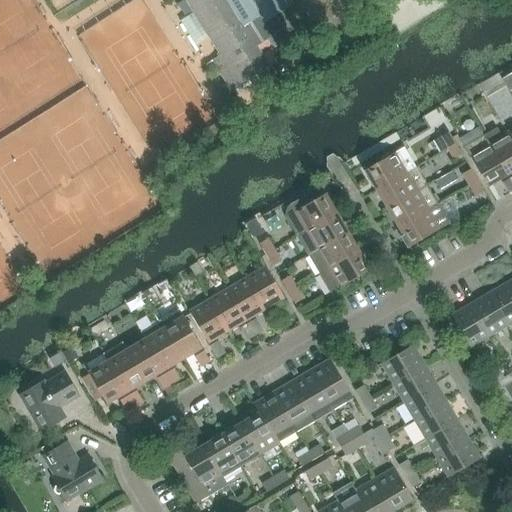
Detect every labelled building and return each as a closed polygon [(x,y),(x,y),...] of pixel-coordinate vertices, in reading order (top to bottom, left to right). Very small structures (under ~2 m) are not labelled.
[(226,0),(185,0),(220,56),(205,65),(206,66),(213,62),(231,91),(250,80),(261,97),(280,85),(268,66),(280,58),(269,39),(267,40),(267,39),(264,41),(252,22),(243,27),(226,0)] [(226,0),(243,27),(252,22),(264,41),(267,39),(267,40),(269,39),(285,29),(273,9),(287,0),(289,0),(293,5),(294,4),(291,0),(226,0)] [(511,70),(502,76),(510,90),(511,89),(511,70)] [(507,175),(511,171),(511,141),(506,132),(501,134),(496,126),(483,134),(507,175)] [(446,149),(455,144),(448,132),(432,142),(439,153),(446,149)] [(487,186),(507,175),(483,134),(463,145),(487,186)] [(455,144),(446,149),(453,160),(462,156),(455,144)] [(365,170),(377,190),(416,167),(404,148),(390,156),(388,152),(383,151),(377,154),(376,159),(378,163),(365,170)] [(377,190),(388,209),(427,186),(416,167),(377,190)] [(461,175),(468,186),(477,181),(470,170),(461,175)] [(452,172),(435,182),(440,190),(457,180),(452,172)] [(511,191),(511,183),(509,179),(502,183),(508,194),(511,191)] [(477,181),(468,186),(475,198),(483,193),(477,181)] [(388,209),(399,227),(438,205),(427,186),(388,209)] [(297,237),(306,232),(336,214),(324,195),(308,204),(304,197),(290,205),(288,208),(286,212),(286,216),(287,220),(297,237)] [(438,205),(399,227),(411,247),(449,224),(438,205)] [(297,237),(308,256),(317,251),(347,233),(336,214),(306,232),(297,237)] [(262,232),(253,217),(244,222),(253,238),(262,232)] [(308,256),(319,274),(358,252),(347,233),(317,251),(308,256)] [(259,243),(266,255),(275,250),(268,238),(259,243)] [(275,250),(266,255),(273,266),(282,261),(275,250)] [(358,252),(319,274),(331,294),(369,271),(358,252)] [(266,267),(246,278),(265,310),(285,299),(266,267)] [(281,281),(288,292),(296,288),(290,276),(281,281)] [(246,278),(227,289),(246,321),(265,310),(246,278)] [(511,289),(508,283),(489,294),(508,326),(511,323),(511,289)] [(296,288),(288,292),(295,304),(303,299),(296,288)] [(227,289),(209,301),(228,333),(246,321),(227,289)] [(489,294),(471,305),(489,337),(508,326),(489,294)] [(228,333),(209,301),(189,312),(208,344),(228,333)] [(279,306),(285,317),(293,313),(286,302),(279,306)] [(489,337),(471,305),(451,316),(470,348),(489,337)] [(178,309),(159,321),(182,359),(192,353),(200,368),(210,362),(178,309)] [(255,320),(248,325),(255,336),(262,331),(255,320)] [(140,332),(145,340),(171,385),(180,380),(171,366),(182,359),(159,321),(140,332)] [(255,336),(248,325),(241,329),(248,340),(255,336)] [(145,340),(127,351),(144,381),(155,375),(163,389),(171,385),(145,340)] [(103,353),(108,362),(134,407),(143,402),(134,388),(144,381),(127,351),(121,342),(103,353)] [(210,347),(217,358),(224,354),(218,343),(210,347)] [(381,365),(392,384),(424,365),(413,346),(381,365)] [(71,347),(62,352),(68,363),(75,359),(78,358),(71,347)] [(66,360),(60,352),(49,358),(54,367),(66,360)] [(330,360),(309,373),(332,411),(353,399),(330,360)] [(134,407),(108,362),(89,374),(89,375),(82,380),(95,401),(102,397),(106,404),(118,397),(126,411),(134,407)] [(392,384),(403,403),(435,384),(424,365),(392,384)] [(499,371),(488,378),(492,385),(503,379),(499,371)] [(60,408),(79,397),(64,372),(45,383),(44,381),(19,396),(41,432),(66,418),(60,408)] [(309,373),(292,383),(315,422),(332,411),(309,373)] [(292,383),(274,394),(297,432),(315,422),(292,383)] [(412,418),(414,421),(447,402),(435,384),(403,403),(394,408),(404,424),(412,418)] [(354,390),(361,402),(370,396),(364,385),(354,390)] [(259,414),(260,414),(273,435),(279,443),(297,432),(274,394),(254,406),(259,414)] [(370,396),(361,402),(367,413),(377,407),(370,396)] [(414,421),(425,440),(458,421),(447,402),(414,421)] [(241,425),(259,455),(272,447),(279,443),(273,435),(260,414),(259,414),(241,425)] [(425,440),(436,459),(469,440),(458,421),(425,440)] [(381,424),(371,430),(377,440),(387,434),(381,424)] [(241,425),(223,435),(241,465),(259,455),(241,425)] [(357,425),(346,432),(351,441),(363,434),(357,425)] [(335,439),(340,447),(351,441),(346,432),(335,439)] [(363,434),(351,441),(356,449),(368,442),(363,434)] [(394,447),(387,434),(377,440),(385,453),(394,447)] [(223,435),(204,446),(222,476),(241,465),(223,435)] [(469,440),(436,459),(448,478),(480,459),(469,440)] [(351,441),(340,447),(345,456),(356,449),(351,441)] [(62,494),(66,502),(103,481),(88,456),(79,461),(68,442),(42,457),(54,476),(52,477),(56,485),(54,487),(54,490),(54,492),(56,494),(59,495),(62,494)] [(318,444),(307,451),(313,460),(323,454),(318,444)] [(222,476),(204,446),(187,457),(182,450),(168,458),(196,504),(227,486),(221,477),(222,476)] [(313,460),(307,451),(296,458),(301,467),(313,460)] [(327,459),(316,466),(321,474),(332,467),(327,459)] [(398,465),(404,476),(414,470),(407,460),(398,465)] [(321,474),(316,466),(304,473),(309,481),(321,474)] [(393,467),(374,478),(393,510),(412,499),(393,467)] [(284,470),(272,477),(278,486),(289,479),(284,470)] [(414,470),(404,476),(411,488),(420,482),(414,470)] [(278,486),(272,477),(260,484),(266,493),(278,486)] [(374,478),(355,489),(368,511),(390,511),(393,510),(374,478)] [(332,493),(336,500),(343,511),(368,511),(355,489),(351,482),(332,493)] [(246,492),(235,498),(241,508),(252,502),(246,492)] [(289,497),(296,508),(304,503),(297,492),(289,497)] [(234,511),(241,508),(235,498),(224,505),(227,511),(234,511)] [(343,511),(336,500),(317,511),(316,511),(343,511)] [(308,511),(304,503),(296,508),(297,511),(308,511)]
